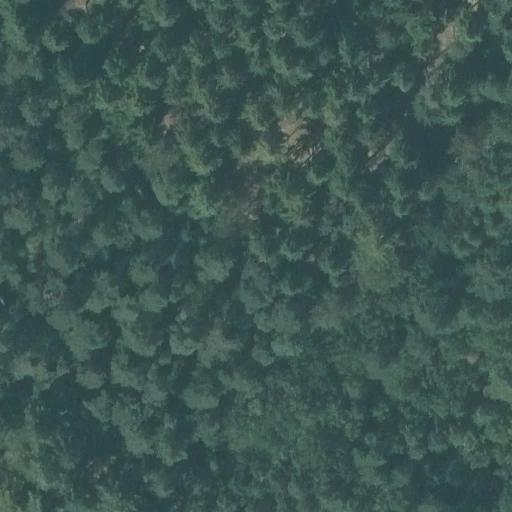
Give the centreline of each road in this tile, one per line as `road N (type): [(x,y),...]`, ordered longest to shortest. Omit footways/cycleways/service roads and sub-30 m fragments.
road 1 (track): [(191,511),(511,124)]
road 2 (track): [(0,371),(157,511)]
